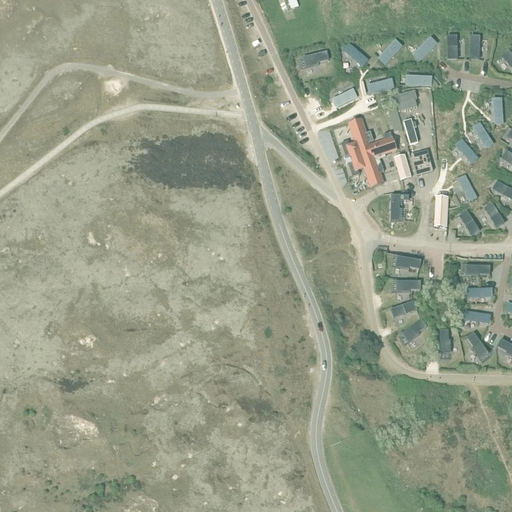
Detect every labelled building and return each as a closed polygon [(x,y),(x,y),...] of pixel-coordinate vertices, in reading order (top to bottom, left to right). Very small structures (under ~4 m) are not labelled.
[(295,0),(277,0),(283,14),(298,8),(295,0)] [(471,61),(481,60),(481,37),(471,37),(471,61)] [(449,60),(459,60),(458,38),(447,39),(449,60)] [(439,45),(432,39),(414,57),(421,63),(439,45)] [(403,47),(397,42),(379,60),(387,66),(403,47)] [(364,67),(370,60),(351,45),(345,52),(364,67)] [(511,53),(509,51),(503,58),(511,67),(511,53)] [(305,57),(308,68),(321,65),(320,63),(331,60),(328,53),(305,57)] [(433,78),(407,77),(407,87),(431,88),(433,88),(433,78)] [(394,80),(368,86),(370,95),(396,89),(394,80)] [(356,89),(333,100),(337,109),(359,98),(356,89)] [(414,92),(394,97),(398,113),(417,108),(420,107),(419,102),(416,104),(415,101),(416,100),(414,92)] [(503,99),(495,98),(495,126),(504,126),(503,99)] [(395,105),(386,108),(393,131),(393,133),(398,132),(398,134),(403,133),(401,129),(395,105)] [(347,143),(341,145),(352,178),(358,176),(357,172),(364,170),(371,189),(382,185),(379,175),(383,173),(379,160),(385,158),(384,155),(396,151),(390,134),(383,136),(385,142),(369,147),(368,144),(373,143),(370,134),(365,135),(360,121),(349,125),(356,144),(348,147),(347,143)] [(487,133),(481,122),(474,126),(486,149),(493,145),(487,133)] [(476,156),(463,140),(456,145),(464,155),(472,165),(479,159),(476,156)] [(511,153),(507,151),(502,159),(511,165),(511,153)] [(427,152),(410,157),(416,177),(432,173),(427,152)] [(404,156),(394,159),(400,182),(410,179),(404,156)] [(466,175),(458,180),(470,204),(478,199),(466,175)] [(511,189),(498,181),(492,189),(511,201),(511,189)] [(401,196),(391,196),(391,222),(401,222),(401,196)] [(435,198),(433,228),(446,229),(447,210),(448,198),(435,198)] [(493,203),(485,208),(498,231),(506,226),(493,203)] [(480,233),(467,211),(460,216),(473,238),(480,233)] [(423,260),(399,256),(398,268),(411,269),(411,267),(421,269),(423,260)] [(491,265),(467,265),(468,277),(479,277),(479,274),(490,274),(491,265)] [(417,292),(417,282),(399,282),(399,293),(409,293),(409,291),(417,292)] [(493,290),(467,290),(467,298),(493,299),(493,290)] [(416,311),(413,302),(392,309),(395,318),(416,311)] [(492,316),(467,311),(465,320),(491,325),(492,316)] [(425,329),(419,323),(404,334),(410,342),(419,337),(418,334),(425,329)] [(479,360),(489,353),(475,333),(469,337),(475,347),(472,349),(479,360)] [(450,338),(442,337),(441,355),(454,355),(453,345),(451,345),(450,338)] [(511,344),(502,339),(498,348),(507,352),(506,355),(511,358),(511,344)]
